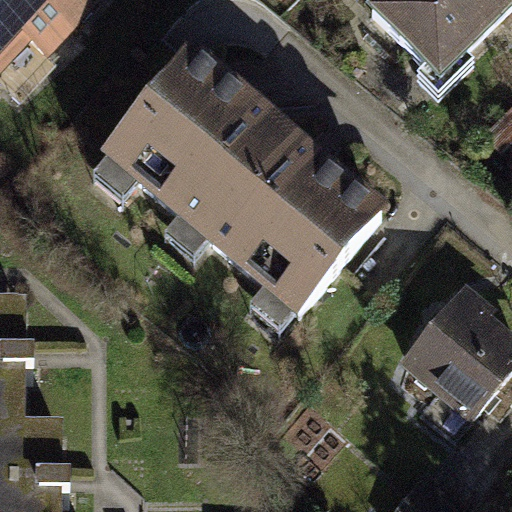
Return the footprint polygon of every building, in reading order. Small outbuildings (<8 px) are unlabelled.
[(0,0),(0,73),(32,38),(58,63),(115,0),(0,0)] [(511,0),(381,0),(371,10),(449,90),(511,29),(511,0)] [(187,61),(105,161),(303,323),(385,223),(187,61)] [(511,327),(471,294),(412,368),(481,423),(511,384),(511,327)] [(38,317),(0,316),(0,511),(68,511),(68,468),(69,433),(37,433),(37,356),(38,317)] [(478,511),(429,475),(401,511),(478,511)]
